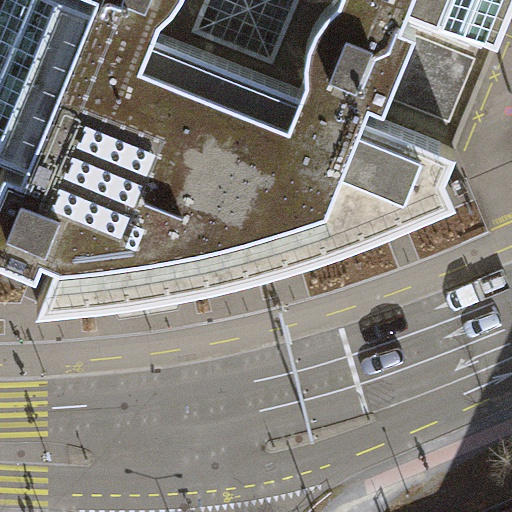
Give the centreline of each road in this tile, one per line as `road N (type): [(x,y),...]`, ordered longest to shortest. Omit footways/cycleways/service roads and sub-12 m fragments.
road 1 (primary): [(511,343),(361,399),(189,436)]
road 2 (primary): [(189,436),(0,445)]
